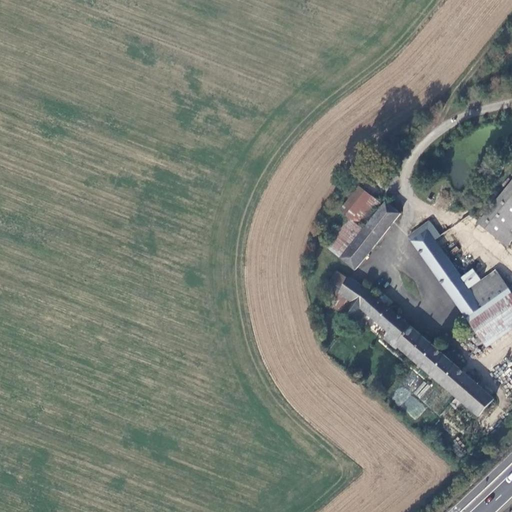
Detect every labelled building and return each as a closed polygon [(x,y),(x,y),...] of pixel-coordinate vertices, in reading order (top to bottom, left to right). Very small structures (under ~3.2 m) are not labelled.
[(326,250),(341,261),(364,232),(361,231),(379,207),(358,190),(339,214),(348,221),(326,250)] [(511,192),(480,225),(507,249),(511,243),(511,192)] [(385,204),(341,261),(355,272),(399,215),(385,204)] [(440,241),(429,224),(407,240),(445,295),(463,283),(435,245),(440,241)] [(481,310),(505,292),(490,269),(465,287),(481,310)] [(482,415),(497,398),(353,277),(343,289),(354,299),(346,309),(357,318),(366,308),(393,331),(387,337),(399,348),(401,346),(482,415)] [(464,321),(481,310),(465,287),(463,283),(445,295),(464,321)] [(464,321),(482,346),(511,325),(511,301),(505,292),(481,310),(464,321)] [(420,398),(429,386),(424,381),(414,393),(420,398)] [(403,406),(416,418),(425,408),(412,396),(403,406)]
